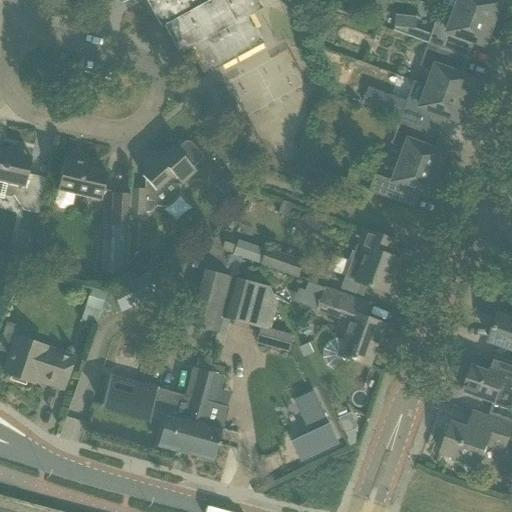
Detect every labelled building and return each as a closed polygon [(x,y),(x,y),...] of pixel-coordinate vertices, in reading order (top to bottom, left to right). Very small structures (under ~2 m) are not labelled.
[(144,0),(145,0),(160,29),(164,27),(178,54),(192,47),(207,75),(263,44),(248,17),(262,9),(256,0),(144,0)] [(459,0),(455,12),(493,26),(501,4),(499,3),(499,0),(459,0)] [(397,16),(395,32),(468,59),(474,43),(486,47),(493,26),(455,12),(450,23),(437,22),(432,35),(417,30),(418,18),(397,16)] [(395,32),(428,45),(420,66),(433,75),(429,86),(466,101),(474,79),(462,75),(468,59),(395,32)] [(326,74),(334,88),(348,80),(340,66),(326,74)] [(415,81),(401,119),(416,124),(441,134),(447,118),(458,122),(466,101),(429,86),(415,81)] [(317,130),(329,134),(335,121),(323,116),(317,130)] [(401,119),(392,145),(405,150),(401,162),(439,175),(447,154),(435,150),(441,134),(416,124),(401,119)] [(128,216),(143,217),(143,213),(149,213),(155,207),(167,208),(179,197),(179,186),(194,172),(191,168),(200,160),(200,154),(189,142),(184,142),(175,150),(173,148),(167,153),(167,160),(160,160),(141,177),(144,181),(143,190),(129,190),(129,196),(128,216)] [(0,183),(15,188),(13,197),(22,211),(38,215),(42,199),(46,179),(26,175),(29,164),(22,162),(17,155),(12,146),(3,151),(0,150),(0,183)] [(56,192),(54,203),(57,208),(65,211),(72,207),(74,196),(100,202),(101,194),(106,174),(84,169),(85,165),(63,160),(59,180),(56,192)] [(375,175),(369,192),(388,199),(414,209),(419,193),(431,197),(439,175),(401,162),(394,182),(375,175)] [(350,172),(346,183),(357,187),(361,176),(350,172)] [(214,186),(223,197),(236,185),(226,175),(214,186)] [(110,215),(109,227),(112,227),(112,239),(110,274),(123,275),(124,239),(125,228),(127,228),(128,216),(129,196),(111,195),(110,215)] [(298,221),(309,238),(323,229),(312,212),(298,221)] [(346,279),(388,294),(400,260),(391,256),(396,242),(397,243),(398,242),(363,229),(357,249),(355,253),(346,279)] [(200,269),(186,325),(218,334),(232,279),(230,278),(230,276),(228,268),(218,237),(209,241),(201,270),(200,269)] [(234,255),(262,265),(299,279),(305,262),(268,249),(267,251),(239,241),(234,255)] [(32,245),(28,265),(43,268),(47,249),(32,245)] [(141,251),(132,259),(143,271),(152,263),(141,251)] [(0,310),(17,264),(7,260),(0,278),(0,310)] [(232,279),(218,334),(227,337),(231,320),(251,326),(262,286),(261,286),(263,277),(248,273),(246,282),(232,279)] [(157,295),(147,275),(111,292),(121,312),(157,295)] [(90,290),(85,308),(100,313),(106,295),(90,290)] [(327,367),(335,372),(336,367),(342,367),(348,365),(351,360),(371,367),(385,325),(365,318),(370,305),(351,298),(325,290),(318,311),(352,324),(346,337),(345,340),(337,339),(329,343),(324,350),(324,358),(327,367)] [(511,320),(499,316),(489,342),(511,349),(511,320)] [(7,323),(0,341),(0,351),(10,355),(4,375),(32,384),(35,375),(44,378),(42,382),(62,389),(69,370),(73,358),(17,339),(21,328),(7,323)] [(309,344),(299,348),(304,358),(314,353),(309,344)] [(473,366),(463,394),(482,401),(492,404),(488,415),(511,424),(511,410),(511,409),(511,363),(494,357),(489,371),(473,366)] [(184,453),(212,460),(226,408),(213,405),(223,368),(210,364),(208,374),(206,373),(184,453)] [(109,375),(100,407),(148,421),(151,411),(166,415),(158,445),(184,453),(206,373),(191,369),(184,397),(109,375)] [(293,443),(302,461),(338,444),(313,393),(295,402),(311,434),(293,443)] [(351,414),(339,419),(346,435),(358,429),(351,414)] [(441,454),(479,468),(486,449),(487,446),(504,452),(511,429),(511,427),(474,414),(468,429),(452,423),(441,454)] [(60,433),(77,439),(82,424),(65,418),(60,433)]
